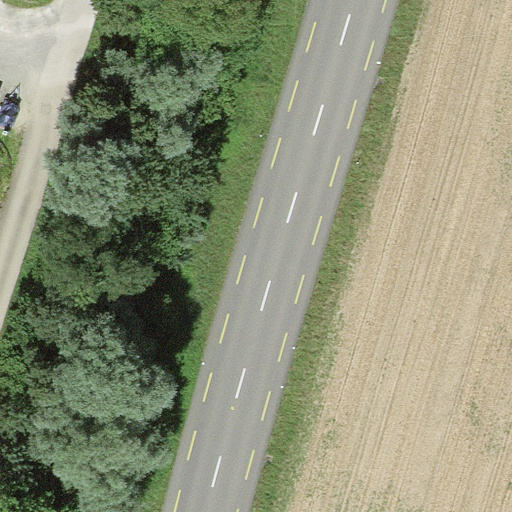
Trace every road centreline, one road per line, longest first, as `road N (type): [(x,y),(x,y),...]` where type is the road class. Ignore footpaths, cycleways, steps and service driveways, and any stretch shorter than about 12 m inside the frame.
road 1 (tertiary): [(205,511),(354,0)]
road 2 (residential): [(83,0),(0,287)]
